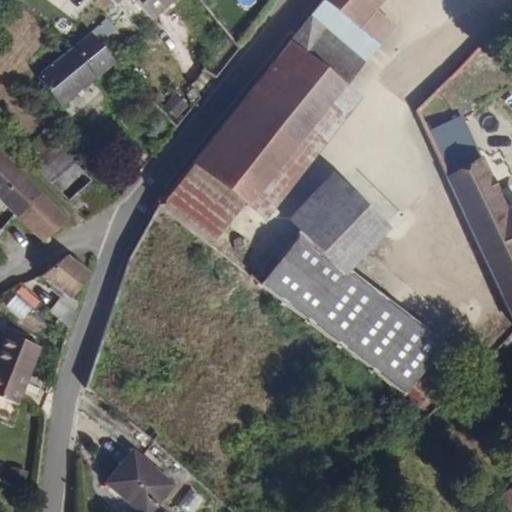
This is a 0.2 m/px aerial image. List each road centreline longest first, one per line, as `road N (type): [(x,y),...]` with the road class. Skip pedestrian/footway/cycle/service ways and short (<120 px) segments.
road 1 (residential): [(118,238),(141,197),(298,0)]
road 2 (residential): [(49,511),(68,381),(118,238)]
road 3 (residential): [(118,238),(84,235),(0,276)]
